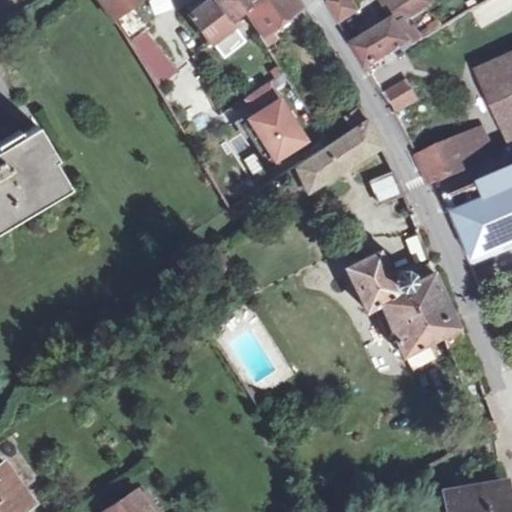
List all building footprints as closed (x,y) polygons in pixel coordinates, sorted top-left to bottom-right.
[(98,0),(108,15),(125,3),(129,0),(98,0)] [(248,0),(203,0),(188,12),(209,40),(238,19),(234,13),(244,6),(250,1),(248,0)] [(251,0),(250,1),(244,6),(259,28),(256,31),(268,49),(280,42),(269,24),(297,3),(295,0),(251,0)] [(338,22),(358,10),(352,0),(327,0),(327,4),(338,22)] [(434,0),(392,0),(387,3),(396,17),(384,24),(380,18),(362,30),(365,36),(352,44),(366,67),(386,55),(400,43),(403,46),(423,36),(418,29),(414,31),(408,22),(437,5),(434,0)] [(511,0),(490,0),(471,10),(480,28),(511,11),(511,0)] [(125,3),(108,15),(118,29),(135,17),(125,3)] [(135,17),(118,29),(154,79),(172,66),(135,17)] [(511,57),(482,70),(510,140),(511,139),(511,57)] [(418,99),(406,79),(387,90),(399,110),(418,99)] [(238,98),(269,165),(307,148),(275,81),(238,98)] [(344,117),(351,129),(366,119),(359,106),(344,117)] [(366,119),(351,129),(330,143),(296,166),(307,190),(381,145),(366,119)] [(0,225),(71,184),(61,166),(66,163),(41,121),(0,145),(0,225)] [(485,128),(475,133),(480,143),(486,157),(497,150),(485,128)] [(475,133),(463,137),(467,147),(480,143),(475,133)] [(467,147),(463,137),(419,156),(429,181),(437,178),(487,159),(486,157),(480,143),(467,147)] [(511,169),(454,193),(462,212),(501,197),(511,222),(511,169)] [(404,194),(395,170),(368,180),(378,203),(404,194)] [(71,184),(0,225),(0,237),(76,193),(71,184)] [(511,222),(501,197),(462,212),(479,256),(511,242),(511,222)] [(227,310),(314,258),(281,202),(193,254),(227,310)] [(414,280),(409,271),(405,268),(399,269),(395,274),(394,280),(379,250),(345,267),(366,309),(380,305),(402,355),(443,335),(456,366),(473,360),(434,272),(414,280)] [(431,262),(409,271),(414,280),(434,272),(431,262)] [(0,511),(19,511),(31,503),(1,461),(0,461),(0,511)] [(505,511),(501,489),(503,488),(502,482),(449,492),(452,511),(505,511)] [(143,511),(132,495),(107,511),(143,511)]
